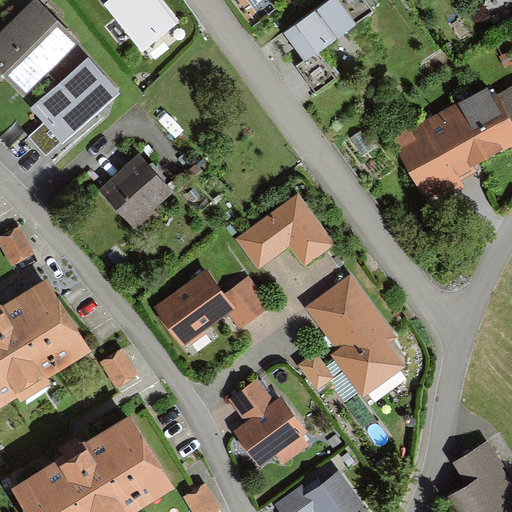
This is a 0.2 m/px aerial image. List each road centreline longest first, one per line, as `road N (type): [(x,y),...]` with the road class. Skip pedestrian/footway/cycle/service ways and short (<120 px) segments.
road 1 (residential): [(457,334),(203,0)]
road 2 (residential): [(0,175),(130,322),(191,408),(244,511)]
road 3 (residential): [(411,511),(457,334)]
